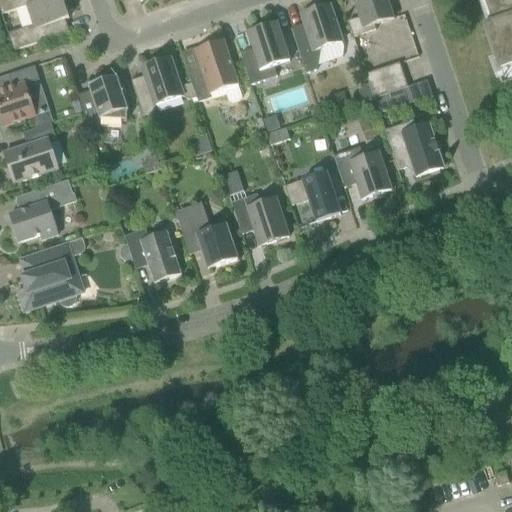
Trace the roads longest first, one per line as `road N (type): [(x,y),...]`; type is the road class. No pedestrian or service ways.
road 1 (residential): [(0,351),(190,326),(277,296),(486,201)]
road 2 (residential): [(417,0),(486,201)]
road 3 (residential): [(251,0),(112,46),(97,0)]
